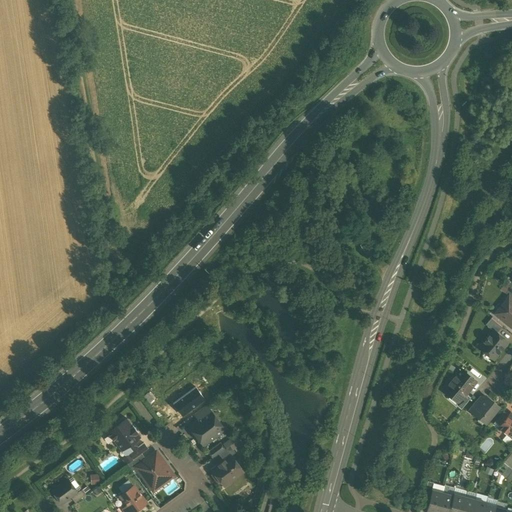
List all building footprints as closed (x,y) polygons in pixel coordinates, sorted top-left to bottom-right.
[(511,296),(510,295),(509,295),(494,313),(511,327),(511,296)] [(501,327),(491,318),(485,324),(492,330),(496,333),(501,327)] [(496,333),(492,330),(478,347),(493,359),(507,342),(496,333)] [(466,373),(461,368),(442,390),(449,395),(453,395),(459,400),(460,401),(466,394),(475,382),(475,381),(471,378),(469,378),(466,375),(466,373)] [(173,403),(181,415),(204,399),(195,387),(173,403)] [(466,394),(460,401),(459,400),(455,405),(460,409),(470,398),(466,394)] [(498,407),(486,397),(481,403),(474,412),(474,413),(479,417),(482,416),(487,420),(498,407)] [(477,399),(468,410),(473,415),(474,413),(474,412),(481,403),(477,399)] [(206,405),(194,414),(199,420),(210,411),(206,405)] [(199,420),(190,426),(203,445),(224,430),(210,411),(199,420)] [(503,411),(495,421),(500,426),(509,416),(508,416),(503,411)] [(511,416),(509,414),(508,416),(509,416),(500,426),(499,427),(500,428),(499,429),(505,434),(506,433),(511,437),(511,416)] [(127,419),(109,432),(110,434),(109,435),(113,440),(114,440),(121,449),(120,450),(121,450),(127,445),(132,451),(137,447),(133,441),(139,437),(137,434),(138,433),(137,431),(137,430),(136,429),(135,428),(135,427),(134,427),(132,425),(131,426),(126,420),(127,419)] [(220,442),(208,451),(213,458),(218,454),(224,449),(220,442)] [(132,451),(129,454),(133,459),(141,453),(148,449),(143,443),(137,447),(132,451)] [(224,449),(218,454),(223,460),(224,461),(230,456),(235,453),(229,446),(224,449)] [(133,459),(127,464),(132,471),(137,467),(136,467),(146,460),(141,453),(133,459)] [(146,460),(136,467),(137,467),(152,488),(158,483),(160,484),(165,481),(165,478),(171,473),(156,453),(146,460)] [(230,456),(224,461),(223,460),(218,464),(218,465),(212,470),(224,486),(242,472),(230,456)] [(508,467),(503,463),(496,471),(501,475),(508,467)] [(511,469),(508,467),(501,475),(505,479),(511,470),(511,469)] [(76,492),(68,480),(62,484),(61,483),(56,487),(57,488),(53,491),(61,503),(76,492)] [(427,481),(423,499),(428,500),(431,490),(433,483),(427,481)] [(132,486),(128,490),(128,489),(120,495),(127,505),(122,509),(124,511),(136,511),(135,510),(145,503),(133,486),(132,486)] [(82,490),(71,498),(75,503),(86,494),(82,490)] [(428,500),(425,511),(436,511),(442,493),(431,490),(428,500)] [(452,495),(442,493),(436,511),(448,511),(453,496),(452,495)] [(453,496),(448,511),(459,511),(464,496),(453,494),(452,495),(453,496)] [(471,511),(475,499),(464,496),(459,511),(471,511)] [(475,499),(471,511),(482,511),(485,504),(485,502),(475,499)]
